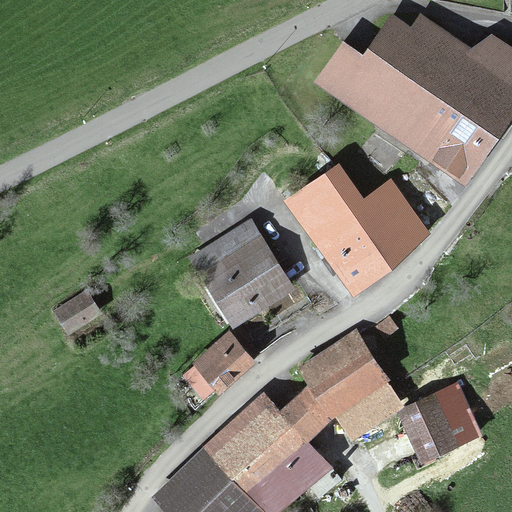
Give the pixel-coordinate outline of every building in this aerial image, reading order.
[(477,185),(511,137),(511,35),(505,31),(491,51),(442,15),(429,32),(410,17),(380,58),(363,45),(337,81),(477,185)] [(438,225),(392,166),(363,188),(338,155),(287,195),(357,287),(438,225)] [(294,291),(251,221),(188,259),(231,330),(294,291)] [(87,289),(52,310),(68,336),(103,314),(87,289)] [(413,384),(373,325),(318,362),(331,381),(354,414),(381,396),(386,403),(413,384)] [(256,364),(228,332),(192,363),(219,395),(256,364)] [(354,414),(331,381),(316,393),(296,410),(323,441),(340,426),(354,414)] [(296,410),(276,389),(215,443),(278,511),(287,511),(342,462),(323,441),(296,410)] [(478,440),(452,390),(416,409),(442,459),(478,440)] [(164,490),(183,511),(278,511),(215,443),(164,490)]
